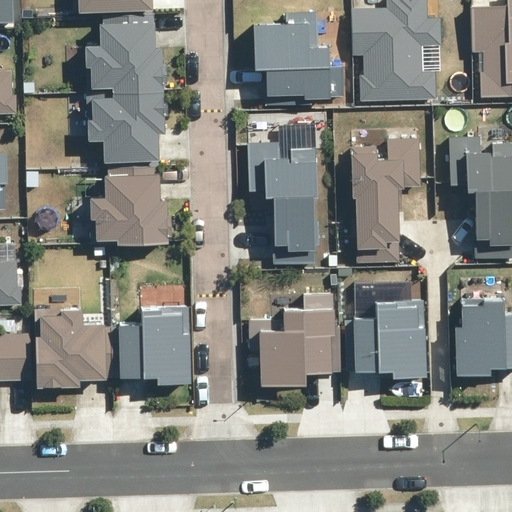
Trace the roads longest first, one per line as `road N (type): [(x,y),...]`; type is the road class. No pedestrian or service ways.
road 1 (residential): [(217,463),(210,0)]
road 2 (residential): [(511,458),(217,463)]
road 3 (residential): [(217,463),(55,468)]
